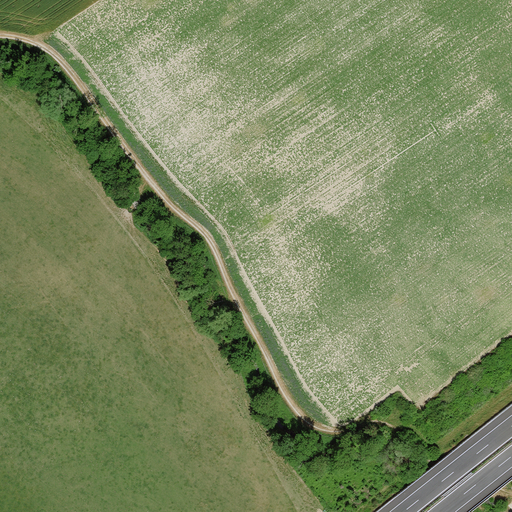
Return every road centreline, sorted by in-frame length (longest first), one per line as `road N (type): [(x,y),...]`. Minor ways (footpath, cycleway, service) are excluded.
road 1 (track): [(346,428),(315,426),(287,398),(206,236),(147,177),(65,66),(49,49),(0,36)]
road 2 (motorway): [(511,425),(403,511)]
